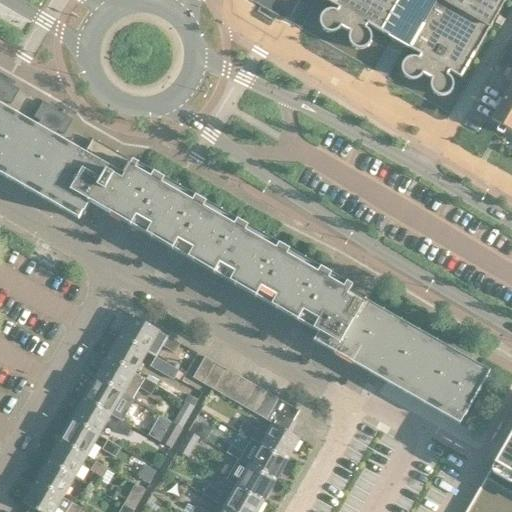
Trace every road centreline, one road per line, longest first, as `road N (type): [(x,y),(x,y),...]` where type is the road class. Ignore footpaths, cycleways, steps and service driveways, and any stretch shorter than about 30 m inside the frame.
road 1 (tertiary): [(170,105),(305,202),(511,328)]
road 2 (residential): [(354,413),(114,272)]
road 3 (tertiary): [(422,172),(198,61)]
road 4 (residential): [(0,475),(114,272)]
road 5 (residential): [(422,172),(511,14)]
road 6 (residential): [(377,511),(415,443),(413,430),(373,406),(354,413)]
road 7 (residential): [(114,272),(0,205)]
road 8 (secondary): [(87,52),(91,78),(107,100),(131,111),(170,105)]
